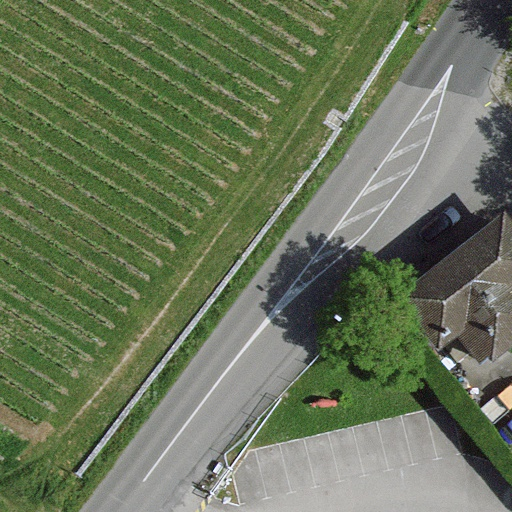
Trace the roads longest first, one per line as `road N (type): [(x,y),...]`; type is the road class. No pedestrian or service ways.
road 1 (track): [(388,0),(209,256),(37,472),(15,493),(0,482)]
road 2 (tertiary): [(495,0),(124,511)]
